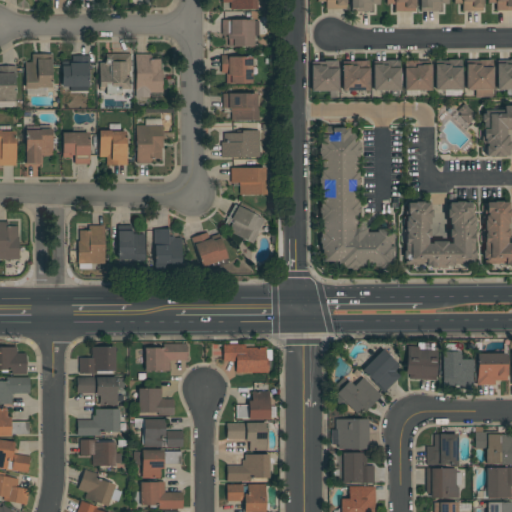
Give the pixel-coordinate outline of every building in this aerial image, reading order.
[(230,2),(222,2),(222,0),(256,0),(257,9),(230,10),(230,2)] [(345,0),(315,0),(316,1),(324,1),(325,9),(345,9),(345,0)] [(379,5),(379,0),(350,0),(350,11),(371,11),(371,5),(379,5)] [(393,12),(415,12),(414,0),(384,0),(385,5),(393,4),(393,12)] [(440,12),(440,4),(448,4),(447,0),(418,0),(418,11),(440,12)] [(481,0),(452,0),(453,4),(461,4),(461,11),(482,11),(481,0)] [(495,11),(511,10),(511,0),(486,0),(486,4),(494,4),(495,11)] [(258,35),(253,35),(253,46),(228,47),(228,35),(222,35),(222,20),(253,20),(253,21),(258,21),(258,35)] [(52,87),(37,87),(37,88),(25,88),(25,63),(31,63),(31,54),(52,54),(52,87)] [(130,54),(131,71),(129,71),(129,76),(130,76),(130,89),(121,89),(121,91),(120,93),(119,95),(117,95),(114,95),(113,93),(106,93),(106,91),(99,91),(99,63),(105,63),(105,54),(130,54)] [(151,54),(151,59),(160,59),(160,70),(162,70),(162,92),(148,92),(148,97),(135,97),(135,54),(151,54)] [(252,83),(226,83),(226,73),(221,73),(221,55),(229,55),(229,57),(252,56),(252,83)] [(70,86),(62,86),(62,61),(72,61),(72,56),(89,56),(89,86),(87,86),(87,90),(70,90),(70,86)] [(430,91),(430,65),(416,65),(416,61),(404,60),(403,90),(430,91)] [(434,90),(461,90),(461,60),(433,61),(434,90)] [(495,90),(511,89),(511,60),(496,61),(495,90)] [(310,91),(337,91),(337,61),(326,61),(326,65),(310,66),(310,91)] [(491,62),(465,62),(465,90),(474,90),(474,98),(492,97),(491,62)] [(368,91),(368,63),(341,63),(341,91),(368,91)] [(0,65),(16,65),(16,72),(15,72),(15,101),(0,101),(0,65)] [(399,66),(372,66),(372,91),(400,91),(399,66)] [(256,109),(257,109),(257,120),(231,120),(231,108),(222,108),(222,93),(256,93),(256,109)] [(474,114),(463,104),(454,113),(466,124),(474,114)] [(482,156),(507,157),(508,130),(511,129),(511,106),(502,106),(502,111),(483,110),(482,156)] [(145,126),(145,118),(162,118),(162,125),(162,133),(172,133),(172,139),(163,139),(163,148),(161,148),(161,159),(151,159),(152,163),(136,164),(136,126),(145,126)] [(126,165),(106,165),(106,157),(99,157),(98,131),(99,131),(99,128),(109,127),(109,125),(119,124),(120,127),(124,127),(124,131),(125,131),(126,165)] [(15,166),(0,166),(0,126),(9,126),(9,131),(15,131),(15,166)] [(320,135),(319,262),(337,262),(337,267),(392,268),(392,246),(388,246),(388,231),(365,230),(365,223),(357,223),(358,133),(348,133),(348,128),(331,128),(331,135),(320,135)] [(52,156),(40,156),(40,163),(25,163),(25,130),(39,130),(39,129),(52,129),(52,156)] [(221,142),(224,142),(224,133),(241,133),(241,130),(259,130),(259,157),(221,157),(221,142)] [(89,133),(89,164),(74,164),(74,155),(71,155),(71,158),(62,158),(62,133),(89,133)] [(265,167),(265,183),(266,183),(266,194),(239,194),(239,182),(230,182),(230,167),(265,167)] [(404,266),(473,265),(471,202),(447,203),(448,241),(429,242),(428,202),(402,203),(404,266)] [(511,264),(511,241),(508,241),(507,202),(482,202),(484,265),(511,264)] [(263,219),(262,220),(264,221),(257,235),(256,234),(251,243),(228,231),(234,219),(228,216),(234,205),(237,206),(238,206),(263,219)] [(0,221),(7,221),(7,226),(17,226),(17,237),(19,237),(19,267),(3,267),(3,260),(0,260),(0,221)] [(104,263),(78,264),(77,241),(79,241),(79,230),(88,230),(88,225),(104,225),(104,263)] [(136,226),(136,234),(144,234),(143,260),(118,259),(118,234),(117,234),(117,225),(136,226)] [(168,229),(168,236),(173,236),(173,238),(181,238),(180,269),(154,269),(154,247),(153,247),(153,229),(168,229)] [(206,232),(208,237),(218,234),(227,258),(226,259),(228,264),(204,272),(196,247),(194,248),(191,238),(206,232)] [(168,371),(168,361),(186,361),(186,344),(162,344),(162,348),(144,348),(144,371),(168,371)] [(266,372),(265,348),(245,348),(245,345),(222,345),(222,362),(234,361),(235,373),(266,372)] [(25,353),(16,353),(16,347),(0,347),(0,370),(11,370),(11,375),(25,375),(25,353)] [(114,347),(90,347),(90,358),(78,358),(78,373),(114,372),(114,347)] [(429,357),(429,348),(406,348),(405,379),(435,380),(436,358),(429,357)] [(381,351),(361,370),(383,392),(402,373),(381,351)] [(471,359),(459,360),(459,352),(441,353),(442,386),(472,386),(471,359)] [(476,384),(495,384),(494,381),(506,381),(505,354),(476,354),(476,384)] [(0,404),(11,404),(11,393),(28,393),(28,377),(6,377),(6,381),(0,381),(0,404)] [(116,404),(115,377),(75,377),(75,394),(98,394),(98,405),(116,404)] [(360,416),(380,396),(361,377),(352,386),(345,379),(333,390),(360,416)] [(172,399),(160,399),(160,388),(137,388),(137,414),(172,414),(172,399)] [(269,419),(268,391),(249,392),(249,405),(235,406),(235,419),(269,419)] [(27,421),(8,422),(7,408),(0,408),(0,435),(28,435),(27,421)] [(118,409),(92,409),(92,420),(75,420),(76,435),(118,434),(118,409)] [(142,446),(181,446),(181,431),(164,431),(164,419),(142,419),(142,446)] [(367,419),(334,419),(334,429),(330,429),(330,448),(367,449),(367,419)] [(225,439),(247,439),(247,451),(266,450),(266,423),(225,423),(225,439)] [(425,447),(425,465),(456,464),(456,434),(433,434),(433,446),(425,447)] [(511,464),(511,435),(473,435),(473,449),(484,449),(484,464),(511,464)] [(14,442),(0,440),(0,469),(27,472),(29,456),(12,454),(14,442)] [(114,441),(78,440),(78,455),(91,455),(91,465),(119,465),(120,454),(114,453),(114,441)] [(162,450),(141,450),(140,477),(161,477),(162,450)] [(164,464),(180,464),(180,452),(164,452),(164,464)] [(365,453),(341,453),(340,483),(373,484),(373,466),(365,465),(365,453)] [(225,480),(268,480),(268,454),(242,455),(242,465),(225,465),(225,480)] [(485,499),(510,498),(509,486),(511,485),(511,467),(485,468),(485,499)] [(426,469),(425,498),(457,498),(457,485),(460,485),(460,469),(426,469)] [(83,499),(106,507),(109,499),(116,502),(122,487),(81,473),(76,489),(85,493),(83,499)] [(27,489),(15,487),(16,476),(0,474),(0,498),(25,502),(27,489)] [(163,482),(139,482),(139,508),(181,507),(181,492),(163,492),(163,482)] [(241,501),(241,485),(225,485),(225,501),(241,501)] [(263,511),(264,485),(249,485),(249,494),(243,494),(242,511),(263,511)] [(373,511),(373,486),(347,487),(347,499),(339,499),(339,511),(373,511)] [(456,511),(457,503),(432,502),(432,511),(456,511)] [(511,503),(486,502),(485,511),(511,511),(511,509),(511,503)] [(75,511),(106,511),(78,503),(75,511)]
